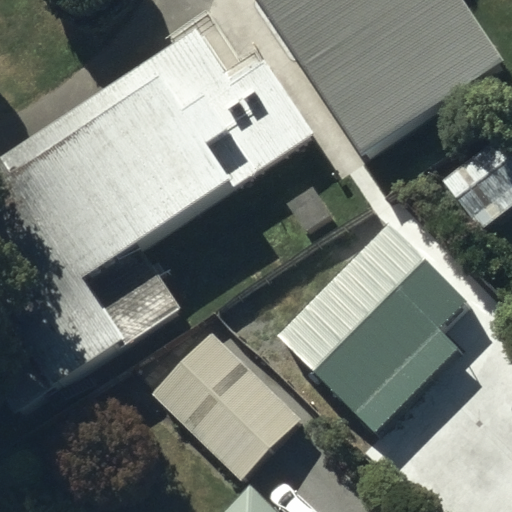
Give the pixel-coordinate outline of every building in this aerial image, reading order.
[(252,0),(370,170),(506,76),(453,0),(252,0)] [(0,183),(0,332),(56,415),(186,327),(148,271),(324,152),(267,68),(234,89),(205,45),(0,183)] [(511,217),(511,165),(502,151),(451,188),(486,236),(511,217)] [(472,314),(393,239),(285,352),(383,446),(462,363),(443,345),(472,314)] [(300,433),(214,351),(161,407),(247,489),(300,433)]
